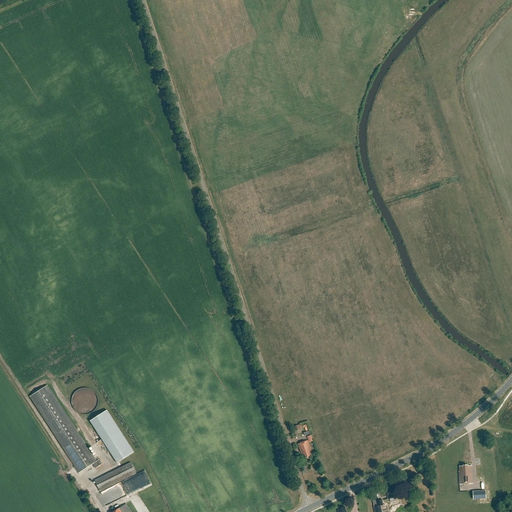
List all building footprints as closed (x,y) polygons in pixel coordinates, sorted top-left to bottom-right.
[(47,386),(30,397),(79,473),(93,464),(95,469),(102,465),(99,460),(96,462),(47,386)] [(96,391),(79,390),(79,394),(74,394),(74,401),(74,405),(80,406),(79,412),(88,413),(88,408),(95,409),(96,391)] [(117,463),(134,452),(107,410),(90,421),(117,463)] [(310,457),(310,456),(313,455),(308,441),(298,444),(303,459),(310,457)] [(131,463),(95,481),(100,492),(137,474),(131,463)] [(460,467),(460,471),(459,471),(460,484),(472,483),(471,466),(468,466),(468,465),(464,466),(464,467),(460,467)] [(393,483),(387,485),(388,489),(387,489),(389,499),(397,497),(394,487),(394,488),(393,483)] [(485,491),(473,491),(473,499),(486,499),(485,491)] [(134,501),(139,511),(142,510),(146,508),(141,498),(134,501)] [(383,505),(381,499),(376,501),(377,506),(374,507),(374,511),(381,511),(380,506),(383,505)]
